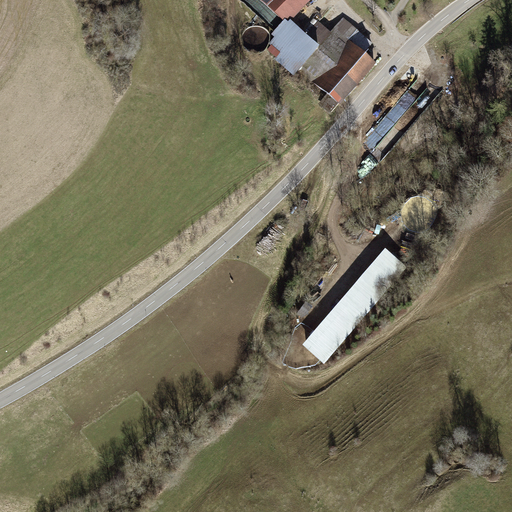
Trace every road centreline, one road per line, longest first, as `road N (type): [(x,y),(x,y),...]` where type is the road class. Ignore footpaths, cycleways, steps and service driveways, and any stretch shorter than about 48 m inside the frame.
road 1 (tertiary): [(0,398),(150,304),(227,243),(469,0)]
road 2 (track): [(511,180),(419,311),(320,377),(291,373),(298,337),(349,268),(335,222),(357,158),(354,114)]
